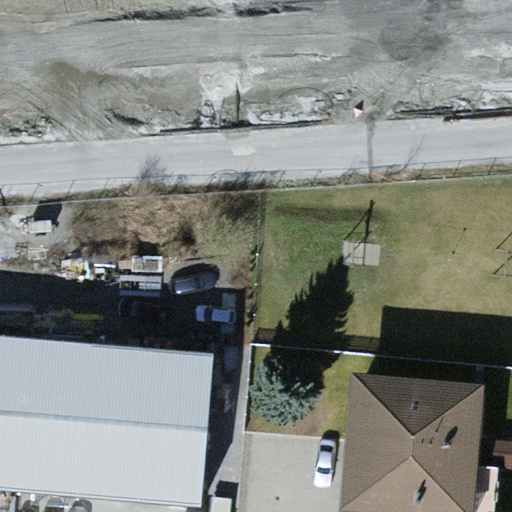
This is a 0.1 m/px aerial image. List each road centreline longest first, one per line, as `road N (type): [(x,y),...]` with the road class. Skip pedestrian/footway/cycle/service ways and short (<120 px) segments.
road 1 (unclassified): [(511,145),(0,177)]
road 2 (motorway): [(0,27),(406,0)]
